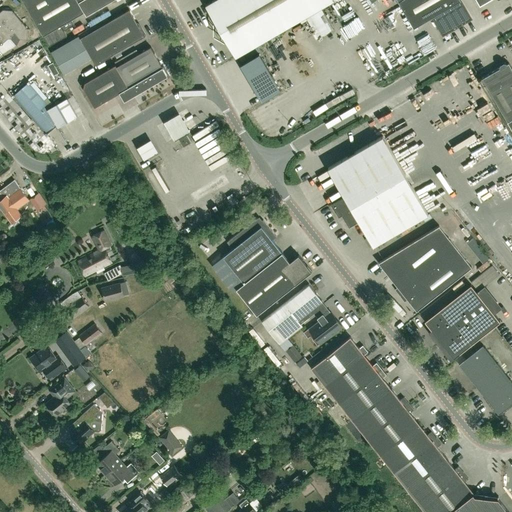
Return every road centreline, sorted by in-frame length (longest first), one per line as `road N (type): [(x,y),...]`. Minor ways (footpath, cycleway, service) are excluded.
road 1 (unclassified): [(262,165),(477,440),(511,444)]
road 2 (unclassified): [(262,165),(511,20)]
road 3 (unclassified): [(207,78),(58,166),(32,165),(0,133)]
